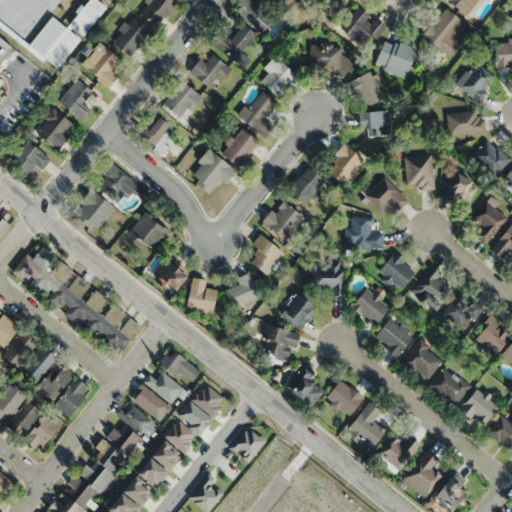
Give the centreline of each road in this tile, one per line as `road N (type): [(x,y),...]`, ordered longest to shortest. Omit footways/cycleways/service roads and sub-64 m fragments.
road 1 (tertiary): [(0,186),(401,511)]
road 2 (residential): [(0,257),(210,0)]
road 3 (residential): [(105,134),(163,179),(214,236),(316,116)]
road 4 (residential): [(168,321),(20,511)]
road 5 (residential): [(509,485),(327,334)]
road 6 (residential): [(0,285),(121,381)]
road 7 (residential): [(159,511),(256,392)]
